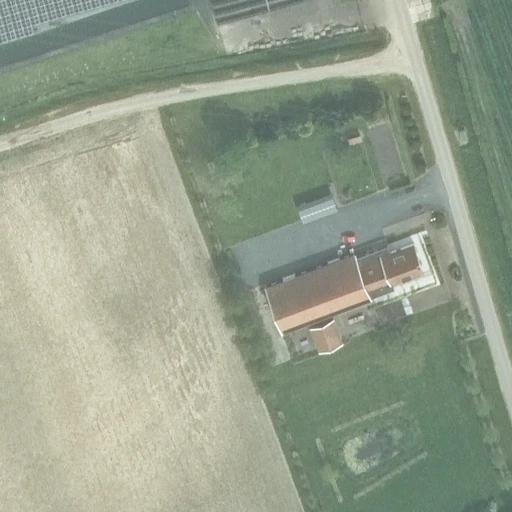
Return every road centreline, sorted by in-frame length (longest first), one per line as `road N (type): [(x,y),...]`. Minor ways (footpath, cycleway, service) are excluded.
road 1 (track): [(415,58),(105,112),(0,145)]
road 2 (unclassified): [(511,396),(399,0)]
